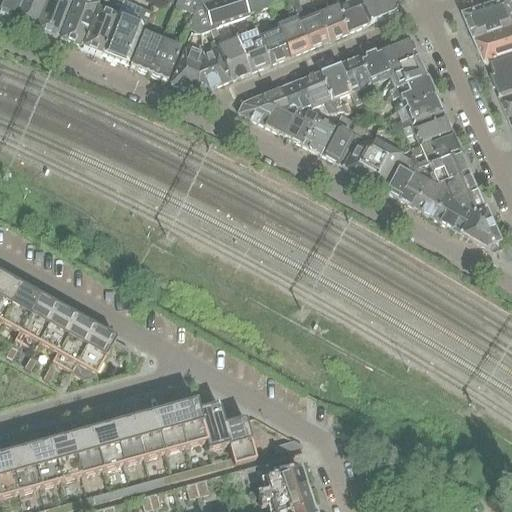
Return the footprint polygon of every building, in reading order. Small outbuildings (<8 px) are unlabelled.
[(0,0),(0,21),(12,27),(22,0),(0,0)] [(22,0),(12,27),(32,34),(44,0),(22,0)] [(46,0),(34,34),(55,42),(71,0),(46,0)] [(71,0),(55,42),(56,43),(56,42),(79,52),(97,8),(76,0),(71,0)] [(181,0),(178,0),(174,10),(192,18),(196,7),(181,0)] [(186,0),(197,5),(196,7),(192,18),(186,31),(199,37),(211,32),(248,20),(240,0),(224,0),(209,5),(206,0),(204,0),(201,1),(200,0),(186,0)] [(354,0),(359,9),(367,29),(390,20),(393,10),(388,0),(354,0)] [(295,1),(289,4),(295,20),(296,24),(303,21),(295,1)] [(327,45),(347,37),(339,17),(336,9),(334,10),(331,2),(325,5),(328,12),(316,17),(327,45)] [(511,11),(509,4),(462,19),(474,45),(511,32),(511,11)] [(79,52),(100,60),(116,21),(96,13),(97,8),(79,52)] [(359,9),(339,17),(347,37),(367,29),(359,9)] [(303,21),(296,24),(308,53),(327,45),(316,17),(316,16),(303,21)] [(275,28),(277,33),(289,60),(308,53),(296,24),(295,20),(275,28)] [(116,21),(100,60),(125,69),(140,31),(116,21)] [(511,32),(474,45),(485,70),(489,69),(511,61),(511,32)] [(277,33),(257,40),(269,68),(289,60),(277,33)] [(235,42),(249,76),(269,68),(257,40),(255,34),(235,42)] [(142,35),(128,70),(165,85),(180,50),(142,35)] [(215,50),(229,84),(249,76),(235,42),(235,41),(215,49),(215,50)] [(377,53),(385,74),(415,61),(406,41),(400,43),(377,53)] [(168,86),(196,98),(209,65),(205,54),(201,55),(185,48),(183,51),(182,51),(168,86)] [(209,65),(196,98),(229,84),(215,50),(205,54),(209,65)] [(388,81),(385,74),(377,53),(358,61),(369,89),(388,81)] [(358,61),(338,69),(351,96),(369,89),(358,61)] [(388,81),(394,92),(424,80),(415,61),(385,74),(388,81)] [(511,61),(489,69),(493,80),(490,81),(499,101),(511,96),(511,61)] [(330,104),(351,96),(338,69),(318,77),(330,104)] [(318,77),(299,85),(310,112),(330,104),(318,77)] [(424,80),(394,92),(402,111),(432,99),(424,80)] [(291,108),(296,112),(302,115),(310,112),(299,85),(280,92),(291,108)] [(274,112),(291,108),(280,92),(260,101),(263,105),(274,112)] [(511,97),(499,102),(508,122),(511,120),(511,97)] [(402,111),(411,130),(441,119),(432,99),(402,111)] [(260,101),(243,108),(238,117),(264,131),(274,112),(263,105),(260,101)] [(281,140),(296,112),(291,108),(274,112),(264,131),(281,140)] [(315,121),(302,115),(296,112),(281,140),(300,150),(315,121)] [(340,118),(337,124),(351,132),(354,126),(340,118)] [(411,130),(419,149),(450,139),(441,119),(411,130)] [(300,150),(318,159),(334,130),(315,121),(300,150)] [(335,168),(352,138),(334,130),(318,159),(335,168)] [(419,149),(427,167),(457,156),(450,139),(419,149)] [(374,141),(355,146),(363,151),(376,159),(362,184),(380,194),(396,165),(401,156),(374,141)] [(363,151),(355,146),(353,147),(340,171),(362,184),(376,159),(363,151)] [(466,176),(457,156),(427,167),(437,188),(466,176)] [(380,194),(412,212),(421,195),(406,187),(411,178),(415,180),(417,177),(396,165),(380,194)] [(466,176),(437,188),(439,193),(446,196),(454,201),(456,207),(460,206),(458,202),(474,195),(466,176)] [(421,195),(412,212),(431,223),(446,196),(439,193),(437,188),(417,177),(415,180),(411,178),(406,187),(421,195)] [(456,207),(463,222),(483,214),(474,195),(458,202),(460,206),(456,207)] [(456,238),(463,222),(456,207),(454,201),(446,196),(431,223),(456,238)] [(483,214),(463,222),(469,238),(489,229),(483,214)] [(489,229),(469,238),(463,222),(456,238),(492,258),(501,254),(489,229)] [(0,326),(20,292),(0,280),(0,326)] [(37,302),(20,292),(0,326),(18,336),(37,302)] [(33,356),(38,348),(57,313),(37,302),(18,336),(13,345),(33,356)] [(75,323),(57,313),(38,348),(55,358),(75,323)] [(71,377),(75,369),(95,334),(75,323),(55,358),(51,366),(71,377)] [(114,344),(95,334),(75,369),(94,379),(111,351),(114,344)] [(111,351),(127,360),(127,351),(114,344),(111,351)] [(4,361),(10,364),(16,354),(10,350),(4,361)] [(23,372),(29,375),(35,364),(29,361),(23,372)] [(42,382),(48,386),(54,375),(48,371),(42,382)] [(205,447),(197,416),(194,408),(174,414),(184,453),(205,447)] [(227,449),(223,431),(217,411),(197,416),(205,447),(207,455),(227,449)] [(184,453),(174,414),(153,420),(163,459),(184,453)] [(143,464),(163,459),(153,420),(132,426),(143,464)] [(255,463),(244,425),(223,431),(227,449),(230,462),(232,470),(255,463)] [(143,464),(132,426),(111,431),(122,470),(143,464)] [(101,476),(122,470),(111,431),(90,437),(101,476)] [(101,476),(90,437),(69,443),(80,482),(101,476)] [(59,487),(80,482),(69,443),(49,449),(59,487)] [(293,444),(292,445),(273,450),(275,458),(302,450),(301,449),(293,444)] [(59,487),(49,449),(27,455),(38,493),(59,487)] [(17,499),(38,493),(27,455),(6,461),(17,499)] [(0,503),(17,499),(6,461),(0,462),(0,503)] [(79,511),(232,470),(230,462),(47,511),(79,511)] [(305,493),(303,494),(296,473),(272,479),(269,469),(244,475),(247,488),(263,483),(266,493),(255,497),(258,508),(268,505),(270,511),(299,511),(310,509),(305,493)] [(195,489),(198,501),(208,498),(205,486),(195,489)] [(198,501),(195,489),(185,492),(188,504),(198,501)] [(148,501),(150,511),(158,511),(159,511),(156,499),(148,501)] [(150,511),(148,501),(139,503),(141,511),(150,511)]
